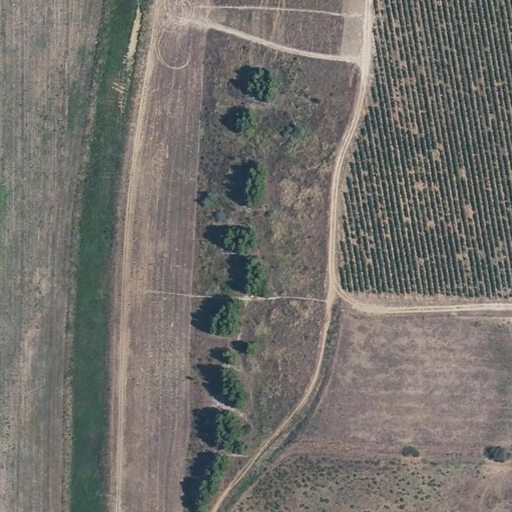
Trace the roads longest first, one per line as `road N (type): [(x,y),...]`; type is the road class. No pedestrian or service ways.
road 1 (track): [(368,0),(364,82),(342,158),(316,376),(301,407),(216,511)]
road 2 (track): [(331,277),(352,300),(386,307),(511,309)]
road 3 (track): [(365,59),(280,51),(196,23)]
